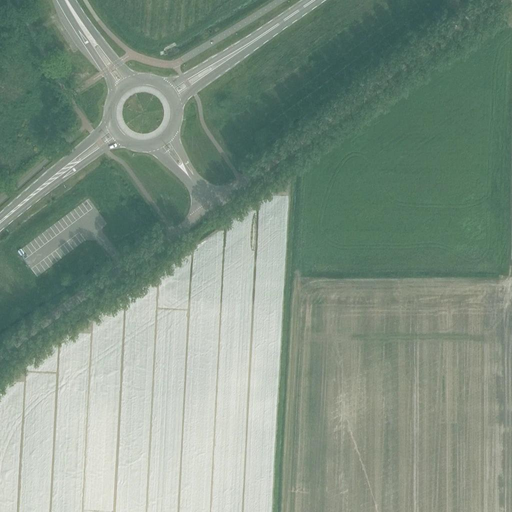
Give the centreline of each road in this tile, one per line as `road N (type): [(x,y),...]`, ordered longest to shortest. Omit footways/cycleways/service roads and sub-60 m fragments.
road 1 (tertiary): [(210,206),(486,0)]
road 2 (unclassified): [(0,355),(210,206)]
road 3 (secondary): [(170,94),(308,0)]
road 4 (secondary): [(0,217),(114,132)]
